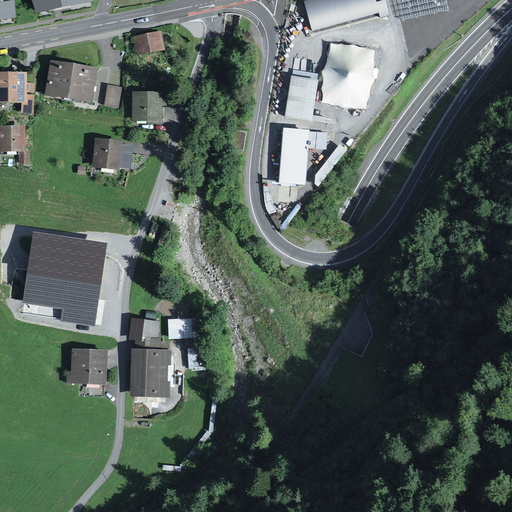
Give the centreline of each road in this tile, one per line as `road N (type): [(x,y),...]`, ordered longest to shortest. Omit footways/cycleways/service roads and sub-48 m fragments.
road 1 (trunk): [(511,7),(431,92),(375,173),(201,511)]
road 2 (primary): [(273,51),(254,165),(256,203),(280,244),(326,259),(359,248),(387,222),(453,109),(511,31)]
road 3 (residential): [(73,511),(108,469),(117,444),(124,291),(210,35),(212,1)]
road 4 (track): [(310,373),(362,307),(473,125),(511,83)]
road 5 (track): [(243,511),(511,311)]
road 6 (primary): [(0,44),(212,1)]
